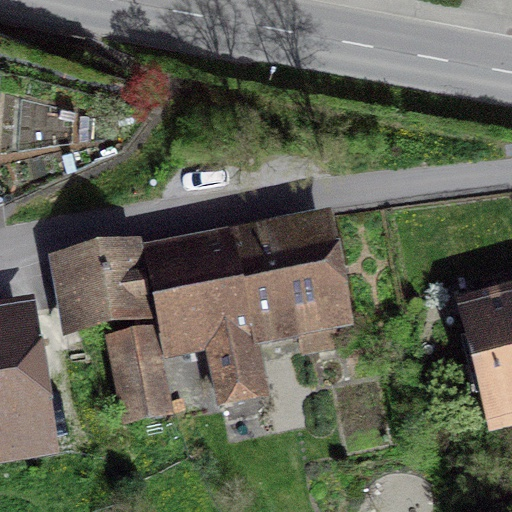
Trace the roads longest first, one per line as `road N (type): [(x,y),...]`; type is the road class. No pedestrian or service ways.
road 1 (residential): [(0,247),(320,192),(511,171)]
road 2 (secondary): [(86,0),(511,72)]
